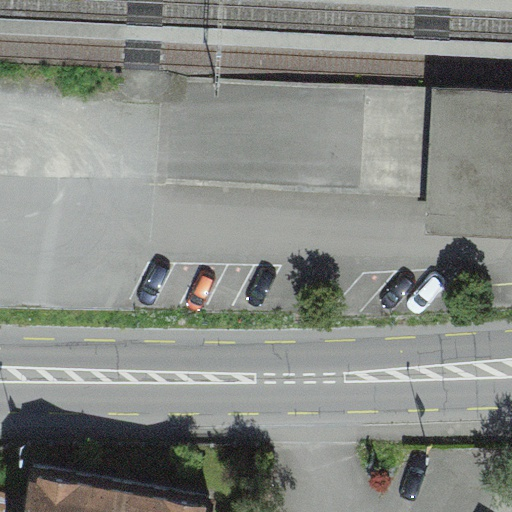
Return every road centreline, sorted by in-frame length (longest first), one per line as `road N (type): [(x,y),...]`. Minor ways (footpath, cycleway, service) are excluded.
road 1 (primary): [(299,378),(0,374)]
road 2 (primary): [(511,369),(299,378)]
road 3 (residential): [(299,378),(310,511)]
